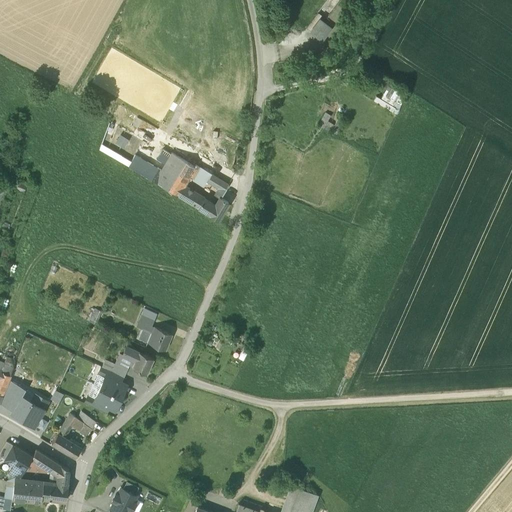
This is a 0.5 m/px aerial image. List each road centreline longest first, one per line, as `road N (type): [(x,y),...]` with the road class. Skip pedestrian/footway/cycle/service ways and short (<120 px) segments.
road 1 (track): [(250,0),(261,93),(350,72),(395,0)]
road 2 (unclassified): [(261,93),(244,204),(197,326)]
road 3 (track): [(511,392),(283,407)]
road 4 (residential): [(197,326),(178,369),(117,424),(82,470)]
